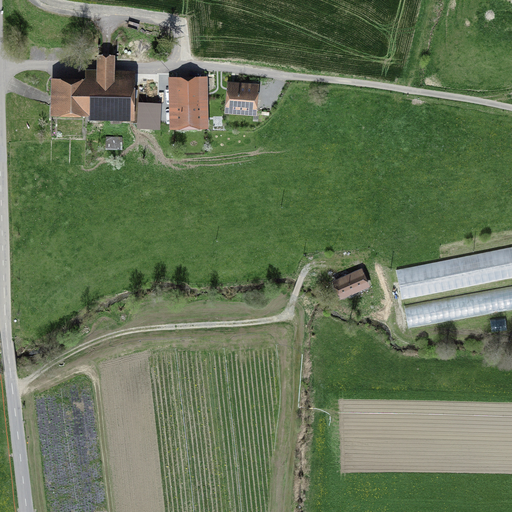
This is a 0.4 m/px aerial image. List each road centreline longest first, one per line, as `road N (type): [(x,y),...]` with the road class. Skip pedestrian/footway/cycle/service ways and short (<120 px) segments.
road 1 (track): [(12,390),(106,337),(277,319),(287,315),(307,269),(335,270)]
road 2 (tertiary): [(0,166),(4,313),(26,511)]
road 3 (track): [(36,0),(172,24),(183,67)]
